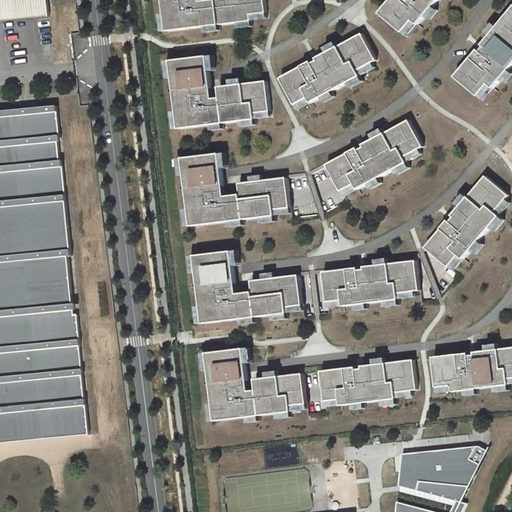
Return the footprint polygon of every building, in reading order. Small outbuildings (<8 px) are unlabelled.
[(0,0),(0,20),(49,16),(46,0),(0,0)] [(201,1),(200,0),(164,0),(168,31),(252,20),(250,14),(267,12),(265,0),(208,0),(209,0),(201,1)] [(389,0),(379,13),(402,32),(412,20),(417,24),(437,0),(389,0)] [(477,49),(454,76),(477,96),(487,83),(492,87),(511,64),(511,7),(480,45),(482,47),(479,51),(477,49)] [(312,61),(281,78),(295,104),(309,96),(312,102),(361,76),(358,69),(377,59),(362,33),(316,58),(318,60),(313,63),(312,61)] [(214,98),(208,56),(172,61),(180,128),(255,119),(255,112),(271,111),(268,82),(219,87),(221,97),(214,98)] [(69,256),(73,256),(64,159),(62,159),(60,142),(63,141),(59,104),(0,109),(0,436),(1,442),(89,434),(78,314),(74,314),(69,256)] [(358,147),(327,164),(341,191),(355,183),(358,189),(408,163),(404,156),(423,146),(409,120),(363,145),(364,147),(360,150),(358,147)] [(220,153),(184,158),(192,226),(276,215),(276,209),(291,207),(286,177),(232,184),(232,195),(226,196),(220,153)] [(448,220),(426,247),(449,266),(459,254),(464,258),(500,215),(494,211),(508,194),(485,175),(452,216),(454,217),(450,221),(448,220)] [(238,293),(233,251),(196,255),(204,323),(288,312),(287,307),(303,305),(298,274),(244,282),(245,292),(238,293)] [(359,267),(324,272),(328,302),(344,299),(344,306),(400,299),(399,292),(420,289),(416,260),(364,266),(365,269),(360,270),(359,267)] [(468,352),(433,357),(436,386),(453,384),(453,390),(509,384),(508,377),(511,376),(511,346),(474,352),(474,354),(469,355),(468,352)] [(245,348),(209,353),(217,421),(293,411),(292,405),(307,403),(304,374),(255,379),(257,390),(250,391),(245,348)] [(357,366),(322,371),(325,401),(341,399),(342,405),(398,399),(397,392),(418,389),(414,359),(362,366),(362,368),(358,369),(357,366)] [(461,501),(487,451),(478,445),(402,453),(399,485),(456,500),(449,511),(439,511),(397,500),(395,511),(462,511),(467,504),(461,501)]
